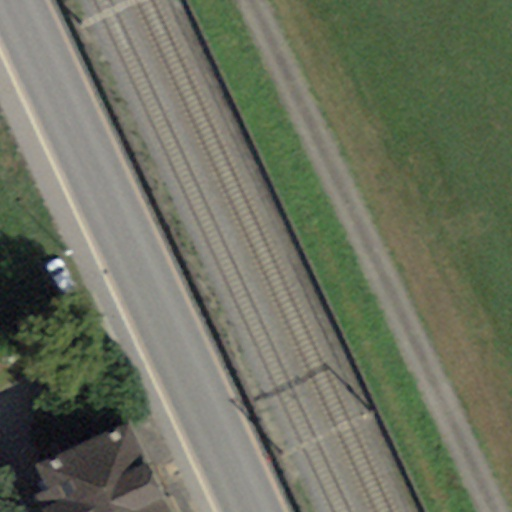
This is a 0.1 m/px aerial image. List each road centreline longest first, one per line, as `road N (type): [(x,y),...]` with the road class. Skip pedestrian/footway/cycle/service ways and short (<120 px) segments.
road 1 (unclassified): [(244,0),(497,511)]
road 2 (primary): [(241,511),(0,2)]
